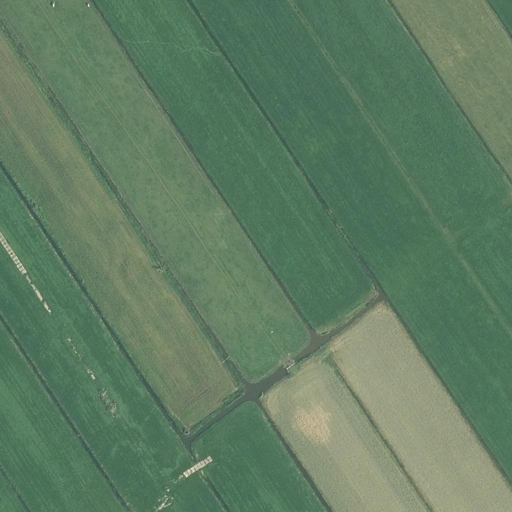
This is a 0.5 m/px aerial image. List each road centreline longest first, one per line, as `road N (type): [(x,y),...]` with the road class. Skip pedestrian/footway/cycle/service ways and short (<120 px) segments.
road 1 (track): [(0,235),(166,490),(303,380)]
road 2 (track): [(340,347),(303,380),(250,306)]
